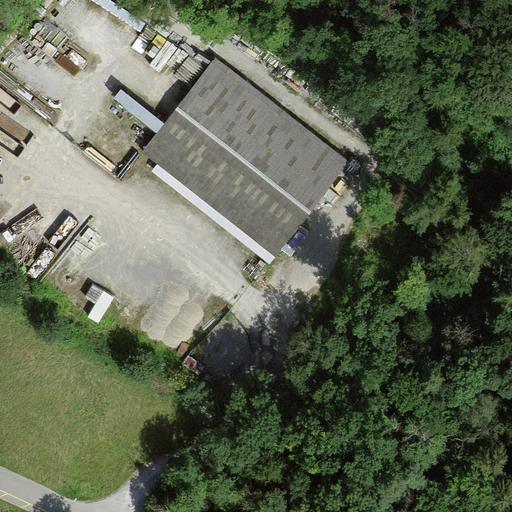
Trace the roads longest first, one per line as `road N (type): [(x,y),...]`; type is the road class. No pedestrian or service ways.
road 1 (track): [(378,146),(302,275),(275,274),(181,216),(110,190),(81,153),(82,105),(101,74),(168,37)]
road 2 (track): [(100,511),(259,405),(302,275)]
road 3 (track): [(259,405),(329,373),(401,360),(511,293)]
